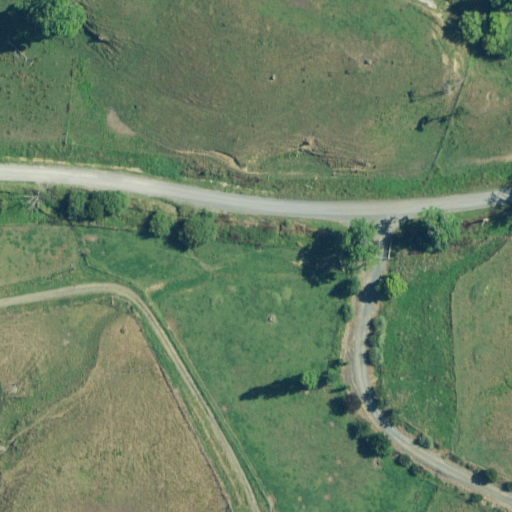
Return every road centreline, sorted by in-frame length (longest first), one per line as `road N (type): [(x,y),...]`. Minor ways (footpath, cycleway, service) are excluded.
road 1 (unclassified): [(511,191),(321,207),(0,169)]
road 2 (track): [(0,287),(77,267),(133,296),(242,511)]
